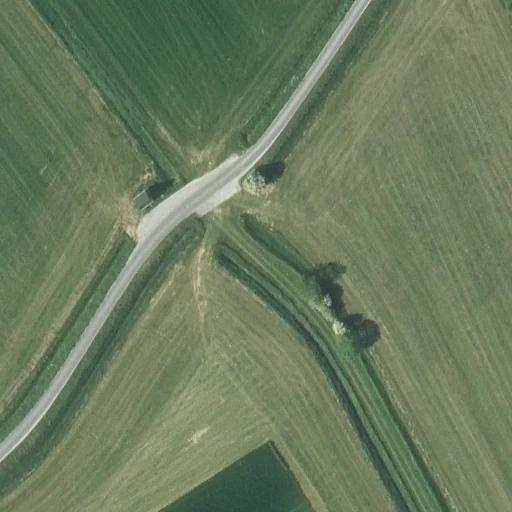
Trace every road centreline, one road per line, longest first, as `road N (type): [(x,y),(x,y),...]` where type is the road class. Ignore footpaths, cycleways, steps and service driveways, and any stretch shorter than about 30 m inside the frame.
road 1 (unclassified): [(0,458),(143,253),(176,212),(234,175),(276,131),(362,0)]
road 2 (track): [(424,511),(337,344),(293,282),(229,230),(206,195)]
